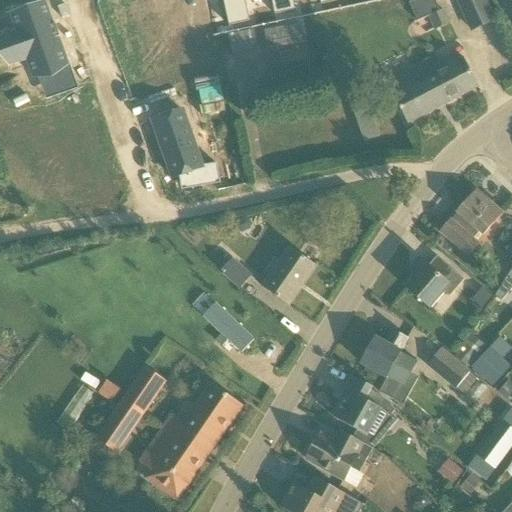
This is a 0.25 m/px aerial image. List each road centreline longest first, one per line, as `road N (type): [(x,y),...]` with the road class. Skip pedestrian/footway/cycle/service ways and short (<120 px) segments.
road 1 (residential): [(224,511),(328,329),(433,176),(478,133)]
road 2 (track): [(0,239),(406,170),(433,176)]
road 3 (residential): [(159,212),(76,0)]
